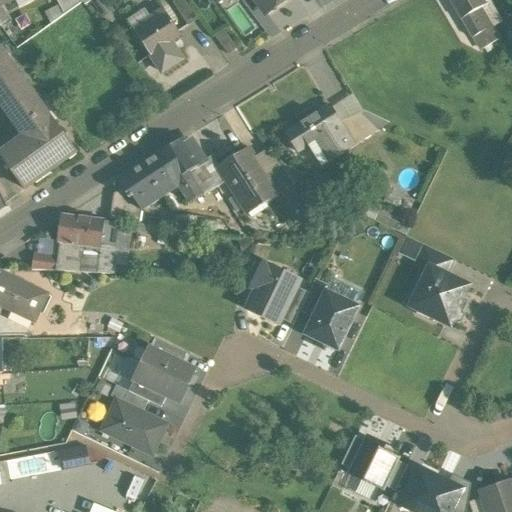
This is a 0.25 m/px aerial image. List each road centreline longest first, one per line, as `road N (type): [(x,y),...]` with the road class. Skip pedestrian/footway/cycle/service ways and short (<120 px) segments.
road 1 (residential): [(0,232),(383,0)]
road 2 (residential): [(161,480),(233,349),(443,435)]
road 3 (residential): [(511,311),(501,306),(443,435)]
